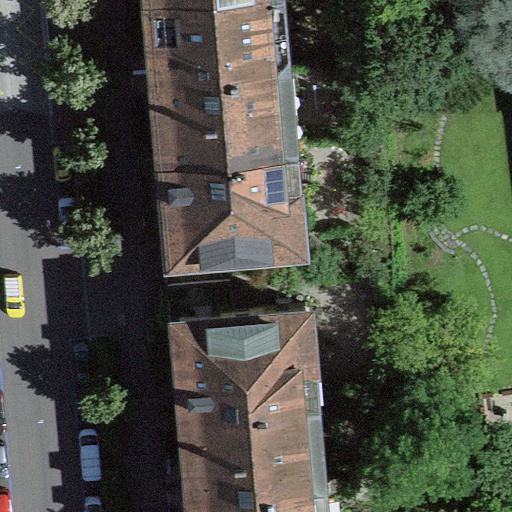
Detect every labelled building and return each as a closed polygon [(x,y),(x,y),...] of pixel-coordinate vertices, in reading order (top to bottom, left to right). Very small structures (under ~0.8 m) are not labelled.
[(158,70),(274,60),(268,0),(152,0),(152,3),(155,30),(154,30),(153,32),(150,34),(152,59),(155,59),(157,61),(158,70)] [(165,150),(280,140),(274,60),(158,70),(159,78),(158,78),(156,81),(154,82),(157,107),(159,107),(161,109),(162,109),(163,128),(165,150)] [(166,279),(232,273),(229,241),(300,234),(296,184),(284,185),(280,140),(165,150),(166,159),(165,159),(164,162),(161,162),(163,188),(166,189),(168,190),(169,190),(171,216),(173,242),(163,243),(166,279)] [(187,405),(302,395),(303,395),(298,352),(310,351),(310,350),(306,299),(234,305),(232,273),(166,279),(169,314),(179,314),(180,328),(184,365),(183,366),(181,368),(179,369),(181,394),(183,394),(185,395),(185,397),(187,397),(187,405)] [(194,486),(309,476),(302,395),(187,405),(188,418),(191,446),(190,446),(189,448),(186,450),(188,475),(191,475),(192,478),(194,477),(194,486)] [(312,511),(309,476),(194,486),(195,494),(194,494),(193,496),(190,497),(191,511),(312,511)]
